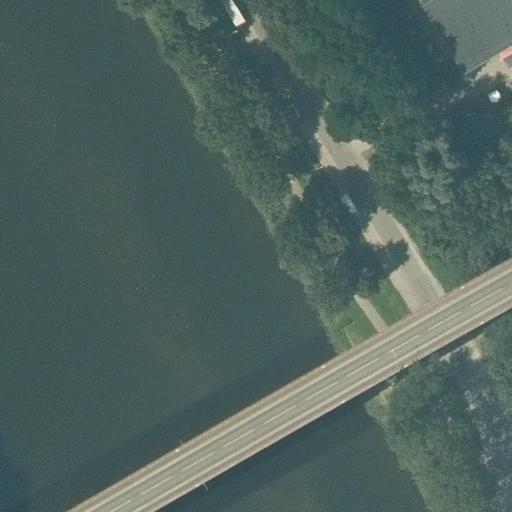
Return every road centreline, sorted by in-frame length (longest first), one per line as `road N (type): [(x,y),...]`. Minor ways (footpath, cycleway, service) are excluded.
road 1 (unclassified): [(511,425),(469,370),(247,0)]
road 2 (tertiary): [(116,511),(511,285)]
